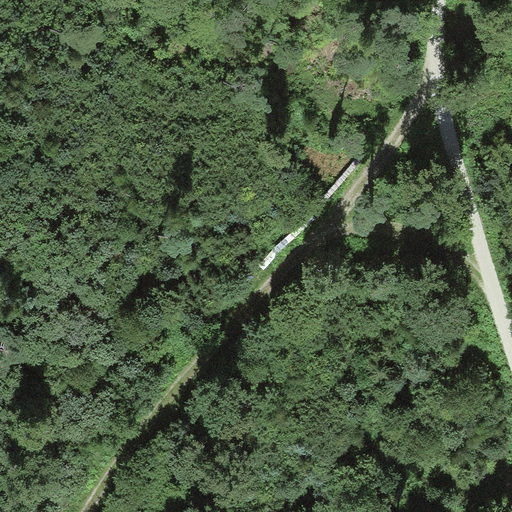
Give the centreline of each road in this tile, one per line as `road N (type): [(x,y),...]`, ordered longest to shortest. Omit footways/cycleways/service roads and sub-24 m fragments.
road 1 (track): [(83,511),(126,433),(315,238),(432,76),(435,0)]
road 2 (track): [(511,356),(432,76)]
road 3 (track): [(490,287),(457,255),(415,235),(360,226),(315,238)]
